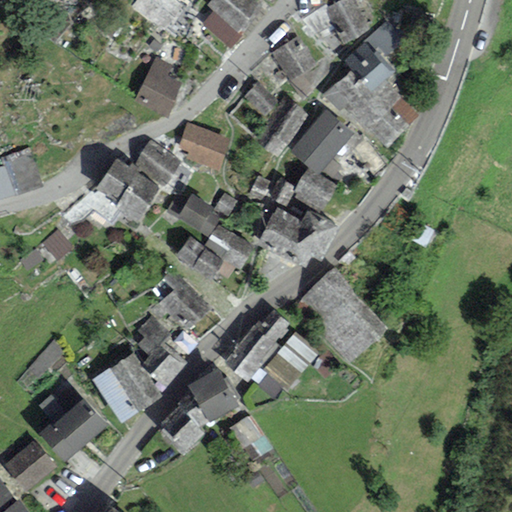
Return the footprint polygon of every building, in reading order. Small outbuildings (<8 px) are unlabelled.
[(176,0),(135,0),(130,9),(162,33),(183,4),(176,0)] [(261,8),(251,0),(210,0),(205,6),(213,12),(239,35),(261,8)] [(370,32),(354,0),(342,0),(324,9),(341,45),(370,32)] [(333,52),(341,45),(324,9),(322,4),(302,20),(333,52)] [(242,38),(239,35),(213,12),(202,24),(231,50),(242,38)] [(371,92),(390,76),(393,73),(380,59),(401,39),(386,22),(362,43),(364,44),(344,62),(371,92)] [(315,65),(297,37),(272,54),(289,81),(315,65)] [(171,66),(154,58),(134,100),(168,120),(181,83),(166,75),(171,66)] [(344,62),(320,91),(339,113),(343,109),(367,134),(369,131),(401,99),(407,93),(390,76),(371,92),(344,62)] [(259,81),(241,101),(261,118),(278,98),(259,81)] [(308,116),(284,99),(253,142),(277,159),(308,116)] [(420,118),(401,99),(369,131),(388,150),(420,118)] [(353,136),(325,111),(289,151),(309,168),(317,175),(353,136)] [(230,139),(186,123),(177,148),(188,152),(185,158),(218,170),(230,139)] [(150,141),(134,165),(163,187),(181,162),(150,141)] [(27,151),(0,160),(0,194),(38,181),(27,151)] [(128,168),(115,159),(92,193),(136,222),(159,188),(137,173),(139,170),(131,164),(128,168)] [(317,175),(309,168),(296,189),(292,198),(320,214),(336,190),(317,175)] [(292,198),(296,189),(280,180),(276,186),(259,176),(249,194),(276,209),(283,213),(292,198)] [(237,202),(223,194),(214,210),(228,218),(237,202)] [(173,200),(165,212),(208,238),(219,220),(210,214),(213,209),(191,195),(184,207),(173,200)] [(283,213),(276,209),(258,245),(304,268),(309,257),(319,261),(337,227),(306,212),(302,221),(283,213)] [(252,247),(217,226),(203,246),(224,262),(238,271),(252,247)] [(71,247),(56,231),(42,244),(56,260),(71,247)] [(203,246),(190,236),(174,258),(211,281),(224,262),(203,246)] [(173,269),(162,280),(172,290),(160,302),(189,333),(213,310),(173,269)] [(333,269),(295,304),(350,365),(389,329),(333,269)] [(258,321),(253,327),(275,345),(280,339),(283,342),(290,332),(286,329),(289,324),(272,311),(262,325),(258,321)] [(170,334),(149,317),(137,331),(144,337),(137,346),(150,356),(144,363),(153,371),(151,375),(166,387),(186,364),(162,344),(170,334)] [(275,345),(253,327),(224,364),(246,382),(275,345)] [(318,352),(294,333),(264,370),(288,389),(318,352)] [(91,380),(120,424),(162,396),(133,352),(91,380)] [(207,421),(209,424),(240,407),(236,400),(239,398),(227,377),(224,379),(218,368),(187,386),(191,392),(207,421)] [(66,381),(37,406),(52,423),(39,434),(64,463),(106,427),(66,381)] [(157,428),(182,455),(205,435),(198,429),(207,421),(191,392),(177,404),(179,406),(157,428)] [(272,449),(248,415),(229,429),(243,449),(245,448),(253,461),(272,449)] [(55,467),(33,441),(4,465),(27,491),(55,467)] [(0,480),(0,511),(2,511),(16,502),(0,480)] [(28,511),(19,500),(16,502),(2,511),(28,511)]
